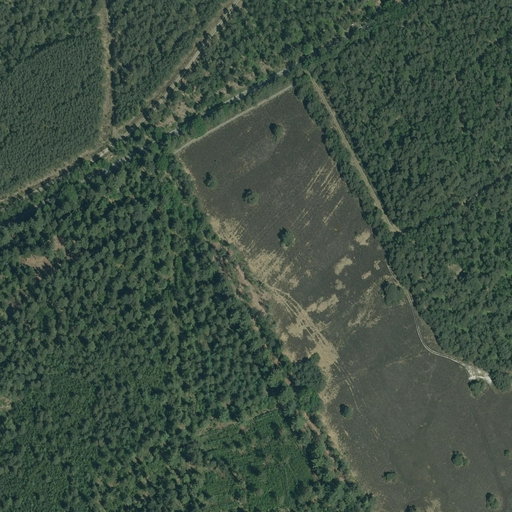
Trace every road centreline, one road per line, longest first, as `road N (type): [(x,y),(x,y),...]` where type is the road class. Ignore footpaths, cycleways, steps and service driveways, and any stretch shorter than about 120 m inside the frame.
road 1 (tertiary): [(0,228),(418,0)]
road 2 (track): [(301,63),(394,232),(411,232),(511,174)]
road 3 (track): [(238,0),(140,123),(0,210)]
road 4 (track): [(106,0),(114,144)]
